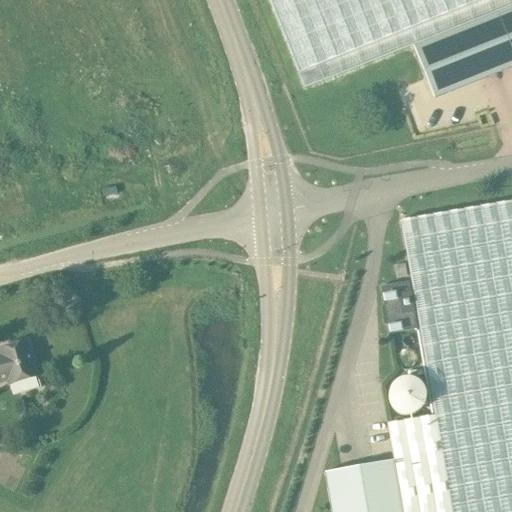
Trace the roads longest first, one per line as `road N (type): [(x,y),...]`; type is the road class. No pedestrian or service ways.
road 1 (residential): [(0,277),(261,217)]
road 2 (unclassified): [(285,212),(511,167)]
road 3 (tertiary): [(279,322),(234,511)]
